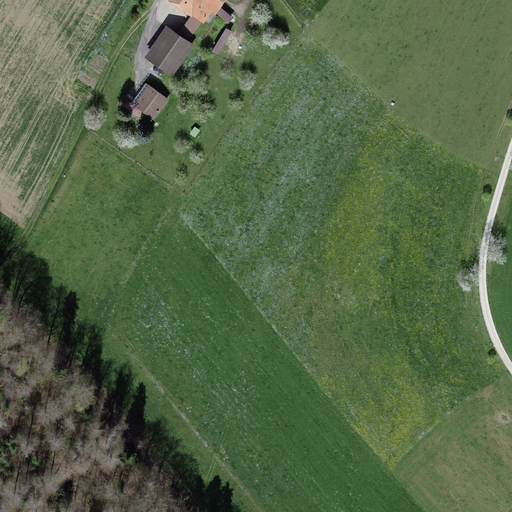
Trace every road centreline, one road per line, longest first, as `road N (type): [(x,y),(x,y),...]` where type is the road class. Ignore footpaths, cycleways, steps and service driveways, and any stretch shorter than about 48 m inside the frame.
road 1 (track): [(0,277),(119,47),(154,7)]
road 2 (track): [(0,300),(188,511)]
road 3 (track): [(511,160),(481,255),(485,328),(511,368)]
